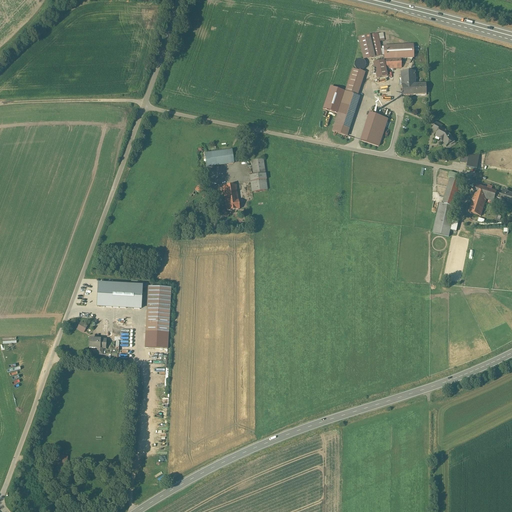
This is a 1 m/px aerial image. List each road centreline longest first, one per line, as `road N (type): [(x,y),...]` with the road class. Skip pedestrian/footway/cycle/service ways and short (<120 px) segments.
road 1 (unclassified): [(0,498),(176,0)]
road 2 (secondary): [(511,352),(245,451),(136,511)]
road 3 (trunk): [(358,0),(511,39)]
road 4 (track): [(0,103),(143,106)]
road 5 (trunk): [(511,35),(380,0)]
